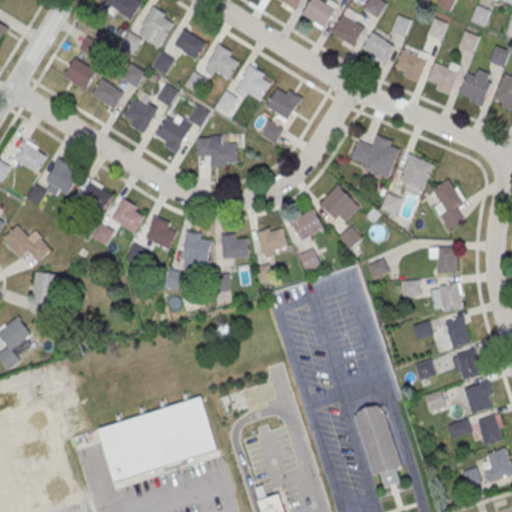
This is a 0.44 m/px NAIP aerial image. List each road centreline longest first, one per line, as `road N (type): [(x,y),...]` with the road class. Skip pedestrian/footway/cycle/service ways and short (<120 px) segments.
road 1 (residential): [(511,349),(492,267),(506,184),(492,151),(365,95),(208,0)]
road 2 (residential): [(350,87),(295,170),(260,191),(206,199),(11,86)]
road 3 (residential): [(63,0),(0,104)]
